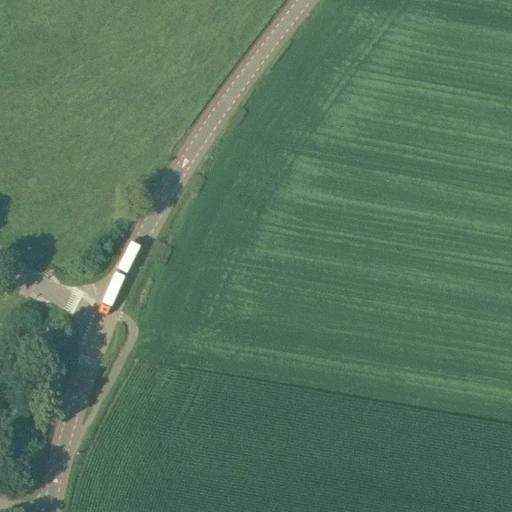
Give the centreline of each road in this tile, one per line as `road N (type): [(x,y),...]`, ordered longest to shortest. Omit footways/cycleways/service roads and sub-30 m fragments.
road 1 (tertiary): [(107,312),(166,193),(305,0)]
road 2 (tertiary): [(51,511),(62,450),(107,312)]
road 3 (unclassified): [(107,312),(42,287),(0,257)]
